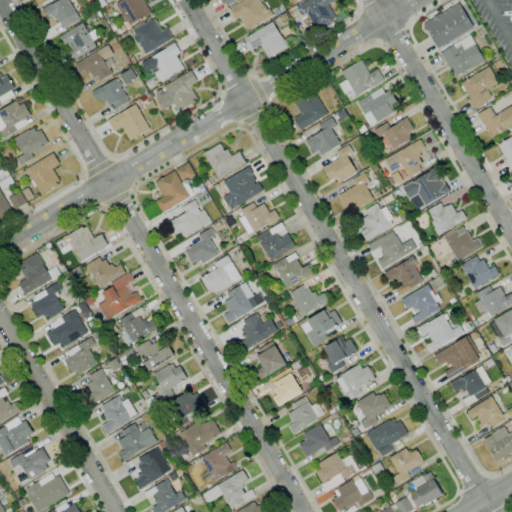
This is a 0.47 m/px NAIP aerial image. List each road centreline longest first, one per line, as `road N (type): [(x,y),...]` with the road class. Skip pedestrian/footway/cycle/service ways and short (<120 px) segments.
road 1 (residential): [(305,511),(2,0)]
road 2 (residential): [(485,511),(184,0)]
road 3 (residential): [(414,0),(0,247)]
road 4 (residential): [(511,230),(374,0)]
road 5 (residential): [(118,511),(0,312)]
